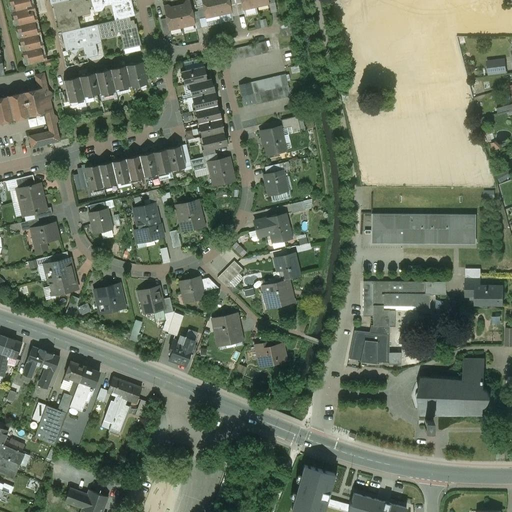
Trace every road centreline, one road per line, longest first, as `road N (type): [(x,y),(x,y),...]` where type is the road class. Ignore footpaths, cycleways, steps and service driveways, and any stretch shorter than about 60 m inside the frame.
road 1 (tertiary): [(430,473),(350,455),(0,318)]
road 2 (residential): [(200,261),(243,218),(250,190),(220,62),(204,47)]
road 3 (residential): [(58,155),(80,239),(92,253),(143,271),(200,261)]
road 4 (residential): [(58,155),(160,128),(171,118),(161,56)]
road 5 (residential): [(45,0),(61,73),(159,49)]
road 6 (residential): [(302,336),(252,317),(200,261)]
